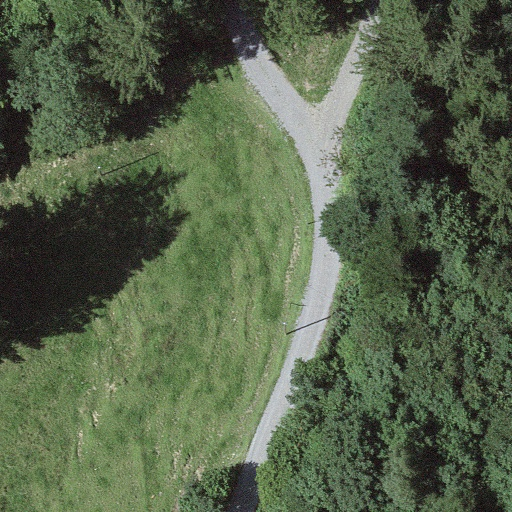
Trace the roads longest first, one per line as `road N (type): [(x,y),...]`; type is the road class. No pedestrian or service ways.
road 1 (track): [(389,0),(323,135),(329,201),(311,308),(237,511)]
road 2 (track): [(323,135),(284,106),(237,34),(232,0)]
